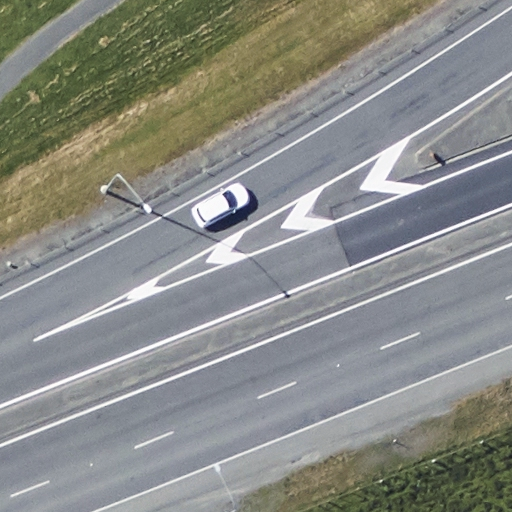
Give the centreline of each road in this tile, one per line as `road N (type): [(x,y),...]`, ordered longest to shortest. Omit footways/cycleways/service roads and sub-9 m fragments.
road 1 (trunk): [(0,327),(278,190),(511,42)]
road 2 (trunk): [(0,404),(511,182)]
road 3 (trunk): [(511,296),(0,496)]
